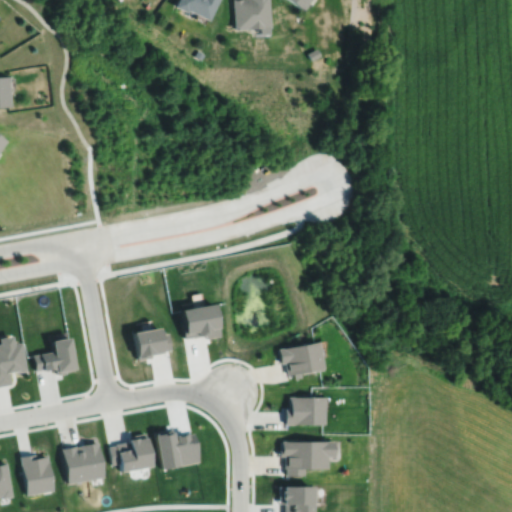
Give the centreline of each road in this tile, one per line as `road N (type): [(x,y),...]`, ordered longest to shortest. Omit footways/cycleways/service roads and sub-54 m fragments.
road 1 (tertiary): [(0,273),(234,228),(331,194),(340,181),(326,164),(211,211),(0,248)]
road 2 (residential): [(0,420),(169,390),(220,410)]
road 3 (residential): [(109,400),(78,234)]
